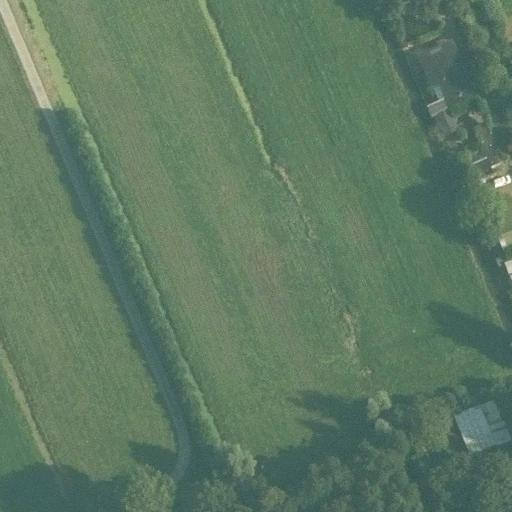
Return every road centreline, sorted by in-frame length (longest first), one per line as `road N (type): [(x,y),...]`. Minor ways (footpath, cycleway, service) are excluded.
road 1 (track): [(0,0),(175,422),(182,458),(162,494),(130,511)]
road 2 (track): [(511,165),(441,0)]
